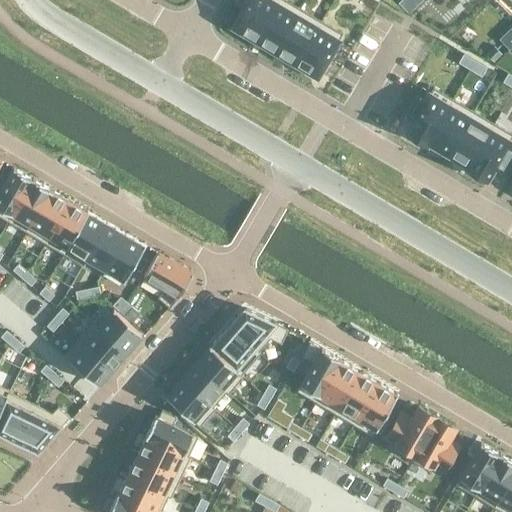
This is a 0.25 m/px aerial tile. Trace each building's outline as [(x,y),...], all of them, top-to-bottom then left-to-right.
[(244,7),(233,26),(237,29),(236,31),(253,41),(277,0),(239,0),(238,3),(244,7)] [(286,0),(277,0),(253,41),(274,54),(301,8),(286,0)] [(301,8),(274,54),(294,66),(321,20),(301,8)] [(321,20),(294,66),(311,76),(313,73),(317,76),(343,33),(321,20)] [(464,54),(459,62),(470,69),(475,60),(464,54)] [(475,60),(470,69),(481,76),(486,67),(475,60)] [(511,75),(508,73),(503,82),(511,87),(511,75)] [(414,119),(407,132),(427,144),(428,142),(427,141),(453,98),(433,87),(430,93),(423,89),(408,115),(414,119)] [(453,98),(427,141),(428,142),(448,154),(473,111),(453,98)] [(473,111),(448,154),(468,165),(468,166),(494,123),(473,111)] [(468,165),(466,167),(487,179),(495,166),(501,170),(511,151),(511,141),(510,141),(511,137),(511,133),(494,123),(468,166),(468,165)] [(14,167),(0,190),(0,216),(8,221),(33,179),(14,167)] [(33,179),(8,221),(27,232),(52,190),(33,179)] [(52,190),(27,232),(46,243),(70,201),(52,190)] [(70,201),(46,243),(64,254),(89,212),(70,201)] [(89,212),(64,254),(84,265),(87,259),(87,258),(108,223),(89,212)] [(108,223),(87,258),(87,259),(105,269),(126,234),(108,223)] [(126,234),(105,269),(125,281),(146,245),(126,234)] [(157,252),(144,275),(166,288),(158,297),(170,307),(180,296),(193,273),(157,252)] [(19,263),(13,269),(22,277),(28,271),(19,263)] [(28,271),(22,277),(31,285),(37,279),(28,271)] [(45,286),(40,292),(49,300),(54,294),(45,286)] [(99,286),(87,289),(89,297),(101,294),(99,286)] [(87,289),(76,291),(78,299),(89,297),(87,289)] [(121,297),(113,307),(119,311),(127,302),(121,297)] [(127,302),(119,311),(125,316),(133,307),(127,302)] [(63,307),(55,316),(61,322),(69,313),(63,307)] [(229,325),(229,326),(254,348),(266,335),(281,343),(287,330),(288,329),(286,328),(246,308),(244,308),(243,309),(229,325)] [(100,326),(99,326),(127,351),(142,333),(114,309),(100,326)] [(55,316),(47,325),(53,331),(61,322),(55,316)] [(94,321),(79,338),(113,367),(127,351),(99,326),(100,326),(94,321)] [(210,347),(210,348),(237,372),(238,371),(236,369),(254,348),(229,326),(228,326),(212,345),(211,345),(210,347)] [(7,330),(1,336),(10,344),(16,338),(7,330)] [(16,338),(10,344),(19,352),(25,345),(16,338)] [(79,338),(65,355),(98,384),(113,367),(79,338)] [(313,363),(300,384),(320,396),(341,360),(322,348),(322,349),(310,342),(302,356),(313,363)] [(210,348),(196,364),(223,388),(237,372),(210,348)] [(341,360),(320,396),(339,407),(360,371),(342,361),(342,360),(341,360)] [(289,363),(283,373),(289,377),(295,367),(289,363)] [(46,364),(41,370),(50,378),(55,372),(46,364)] [(196,364),(181,380),(209,404),(223,388),(196,364)] [(360,371),(339,407),(357,418),(378,382),(360,371)] [(55,372),(50,378),(59,386),(64,380),(55,372)] [(181,380),(166,397),(194,421),(209,404),(181,380)] [(378,382),(357,418),(377,429),(398,394),(378,382)] [(0,384),(0,412),(10,392),(11,390),(0,384)] [(269,384),(263,394),(270,398),(276,388),(269,384)] [(10,392),(0,412),(0,433),(17,442),(35,404),(10,392)] [(263,394),(257,404),(264,408),(270,398),(263,394)] [(35,404),(17,442),(38,452),(70,416),(58,406),(52,413),(35,404)] [(402,412),(387,437),(415,453),(437,417),(418,406),(411,418),(402,412)] [(156,415),(146,436),(184,454),(193,434),(173,424),(176,418),(162,411),(159,417),(156,415)] [(437,417),(415,453),(443,470),(458,445),(448,440),(455,427),(437,417)] [(243,418),(235,427),(241,432),(249,423),(243,418)] [(291,421),(287,428),(297,434),(301,427),(291,421)] [(235,427),(227,436),(233,441),(241,432),(235,427)] [(301,427),(297,434),(307,440),(312,433),(301,427)] [(146,437),(137,456),(174,474),(184,454),(146,436),(145,437),(146,437)] [(481,442),(460,478),(479,490),(500,453),(481,442)] [(329,443),(325,450),(335,456),(339,449),(329,443)] [(339,449),(335,456),(345,462),(349,455),(339,449)] [(511,460),(500,453),(479,490),(498,500),(511,475),(511,460)] [(137,456),(127,475),(165,493),(174,474),(137,456)] [(220,459),(215,470),(222,473),(227,463),(220,459)] [(215,470),(210,480),(217,484),(222,473),(215,470)] [(118,493),(118,494),(153,511),(155,511),(165,493),(127,475),(118,494),(118,493)] [(511,475),(498,500),(511,508),(511,475)] [(387,478),(383,485),(393,491),(397,484),(387,478)] [(397,484),(393,491),(403,497),(407,490),(397,484)] [(259,493),(255,500),(265,506),(270,499),(259,493)] [(153,511),(118,494),(108,511),(153,511)] [(201,498),(196,509),(203,511),(209,501),(201,498)] [(270,499),(265,506),(275,511),(280,505),(270,499)]
